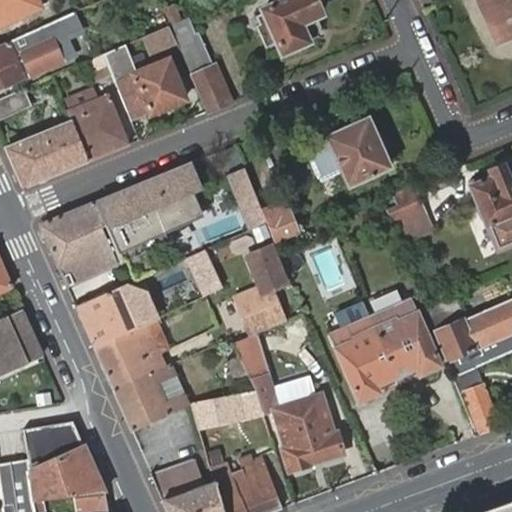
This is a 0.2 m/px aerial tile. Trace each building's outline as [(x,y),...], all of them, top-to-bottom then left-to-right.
[(0,0),(0,23),(39,5),(37,0),(0,0)] [(257,25),(267,49),(278,44),(283,55),(307,44),(306,43),(318,37),(320,31),(315,18),(319,15),(312,0),(281,0),(262,8),(263,12),(256,15),(259,24),(257,25)] [(511,0),(487,0),(484,2),(500,40),(511,34),(511,0)] [(174,5),(163,10),(170,26),(177,23),(180,22),(174,5)] [(73,12),(0,43),(0,85),(72,55),(65,38),(81,32),(73,12)] [(177,23),(170,26),(180,48),(186,45),(177,23)] [(180,48),(170,26),(149,34),(145,36),(153,58),(180,48)] [(186,45),(180,48),(209,112),(233,102),(215,65),(199,72),(195,60),(200,59),(193,43),(186,45)] [(104,53),(112,73),(130,120),(149,113),(150,115),(169,108),(163,90),(179,84),(170,60),(137,73),(126,44),(104,53)] [(104,53),(76,64),(82,79),(96,72),(98,78),(112,73),(104,53)] [(22,87),(0,97),(0,118),(30,106),(22,87)] [(69,113),(89,161),(129,144),(113,94),(68,109),(69,113)] [(28,187),(89,161),(69,113),(64,116),(67,121),(4,150),(20,186),(28,187)] [(380,153),(374,140),(366,122),(306,149),(320,181),(343,171),(351,186),(388,169),(380,153)] [(381,137),(374,140),(380,153),(387,149),(381,137)] [(469,188),(486,228),(490,227),(498,248),(511,242),(511,164),(471,181),(473,187),(469,188)] [(104,225),(122,266),(125,265),(130,279),(147,272),(141,259),(145,257),(139,241),(183,224),(179,215),(181,214),(165,174),(119,193),(119,195),(96,204),(104,225)] [(433,230),(415,187),(395,195),(399,206),(390,211),(403,243),(433,230)] [(243,200),(255,230),(266,225),(262,214),(254,195),(243,200)] [(40,229),(65,286),(117,264),(101,227),(104,225),(96,204),(96,203),(42,225),(40,229)] [(262,214),(266,225),(273,241),(293,232),(285,214),(280,215),(277,208),(262,214)] [(293,232),(273,241),(275,247),(279,246),(294,239),(296,238),(293,232)] [(294,239),(279,246),(288,271),(305,264),(294,239)] [(270,248),(248,257),(261,289),(241,297),(238,301),(253,336),(256,335),(286,323),(273,292),(286,286),(270,248)] [(210,261),(207,250),(191,257),(195,268),(210,261)] [(0,292),(13,287),(0,258),(0,292)] [(195,268),(207,296),(220,291),(210,261),(195,268)] [(155,318),(138,280),(127,285),(135,288),(150,322),(155,318)] [(127,285),(75,307),(93,348),(144,325),(150,322),(135,288),(127,285)] [(404,301),(369,317),(396,379),(416,371),(419,378),(440,369),(409,291),(402,295),(404,301)] [(458,313),(452,300),(448,302),(424,312),(447,366),(511,336),(511,299),(462,321),(456,324),(452,316),(458,313)] [(0,373),(43,356),(23,312),(0,321),(0,373)] [(144,325),(93,348),(105,375),(156,354),(157,354),(177,345),(162,313),(155,318),(150,322),(144,325)] [(462,321),(458,313),(452,316),(456,324),(462,321)] [(396,379),(369,317),(329,334),(358,404),(380,394),(377,387),(396,379)] [(246,376),(253,393),(261,414),(272,410),(285,450),(281,452),(288,473),(345,455),(337,433),(332,434),(318,387),(313,389),(315,398),(281,408),(278,398),(256,335),(253,336),(232,344),(237,356),(246,376)] [(156,354),(105,375),(111,388),(162,367),(157,354),(156,354)] [(234,381),(246,376),(237,356),(227,361),(234,381)] [(111,388),(130,431),(145,424),(186,406),(181,394),(163,401),(156,385),(174,377),(168,365),(162,367),(111,388)] [(458,374),(461,387),(482,383),(479,370),(458,374)] [(163,401),(181,394),(174,377),(156,385),(163,401)] [(480,435),(499,428),(483,386),(464,393),(480,435)] [(312,387),(278,398),(281,408),(315,398),(313,389),(312,387)] [(189,404),(189,406),(204,458),(220,452),(224,451),(217,424),(261,414),(253,393),(189,404)] [(104,494),(72,420),(21,430),(35,503),(75,498),(104,494)] [(208,471),(224,465),(220,452),(204,458),(208,471)] [(212,483),(220,511),(278,511),(280,511),(263,462),(254,464),(252,457),(239,462),(245,477),(230,483),(224,465),(208,471),(212,483)] [(166,511),(220,511),(212,483),(201,488),(190,458),(150,475),(166,511)] [(36,511),(26,461),(0,465),(0,491),(3,506),(1,506),(2,511),(36,511)] [(112,511),(104,494),(75,498),(76,511),(112,511)]
